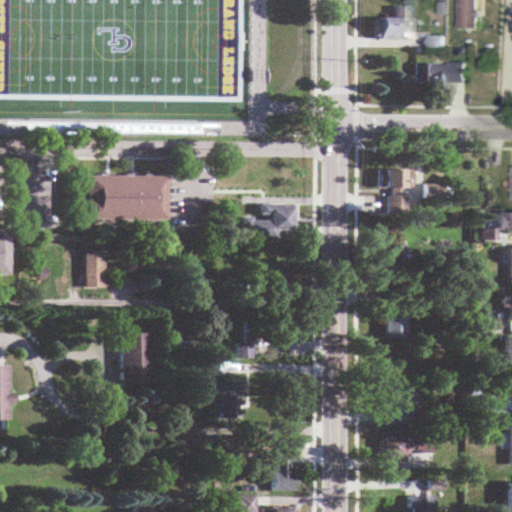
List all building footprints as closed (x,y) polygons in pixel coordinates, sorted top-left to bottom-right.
[(433,0),(434,14),(448,13),(447,0),(433,0)] [(460,0),(460,27),(481,27),(480,0),(460,0)] [(376,15),(376,38),(401,38),(401,20),(407,20),(407,4),(390,4),(390,15),(376,15)] [(430,33),(431,47),(449,46),(447,32),(430,33)] [(410,61),(410,90),(451,90),(451,81),(469,81),(469,61),(410,61)] [(379,167),(380,187),(386,187),(386,194),(381,194),(381,219),(405,219),(404,188),(408,188),(408,167),(379,167)] [(82,176),(82,222),(163,221),(163,175),(82,176)] [(441,184),(441,200),(421,200),(421,184),(441,184)] [(256,203),(291,204),(290,239),(239,237),(240,219),(267,220),(267,214),(256,214),(256,203)] [(511,209),(494,210),(494,229),(511,229),(511,209)] [(477,229),(478,241),(493,240),(492,228),(477,229)] [(0,231),(0,277),(8,277),(7,231),(0,231)] [(379,244),(379,255),(374,255),(374,271),(400,271),(400,244),(379,244)] [(81,254),(80,289),(102,289),(102,254),(81,254)] [(260,262),(261,272),(252,273),(252,282),(265,282),(265,300),(288,299),(287,275),(281,275),(281,262),(260,262)] [(402,269),(402,284),(420,283),(419,268),(402,269)] [(388,292),(388,315),(380,315),(380,338),(404,337),(403,320),(411,320),(411,291),(388,292)] [(446,293),(448,311),(467,309),(465,291),(446,293)] [(511,293),(497,294),(498,307),(506,306),(506,320),(511,319),(511,293)] [(116,333),(118,386),(151,384),(148,332),(116,333)] [(511,337),(501,337),(502,370),(511,370),(511,337)] [(231,342),(232,358),(253,357),(252,341),(231,342)] [(206,374),(206,360),(190,361),(191,375),(206,374)] [(204,381),(204,396),(214,396),(214,417),(234,417),(233,380),(204,381)] [(381,381),(381,400),(388,400),(388,424),(412,424),(411,380),(381,381)] [(503,463),(511,463),(511,424),(504,424),(503,463)] [(376,434),(376,460),(410,459),(410,450),(432,450),(431,433),(376,434)] [(268,490),(268,451),(290,451),(290,490),(268,490)] [(441,478),(442,490),(424,491),(424,479),(441,478)] [(511,511),(511,480),(503,480),(501,511),(511,511)] [(217,496),(217,511),(252,511),(252,494),(217,496)] [(404,494),(404,510),(410,510),(409,511),(426,511),(426,509),(431,508),(432,494),(404,494)] [(127,504),(128,511),(153,511),(153,502),(127,504)]
